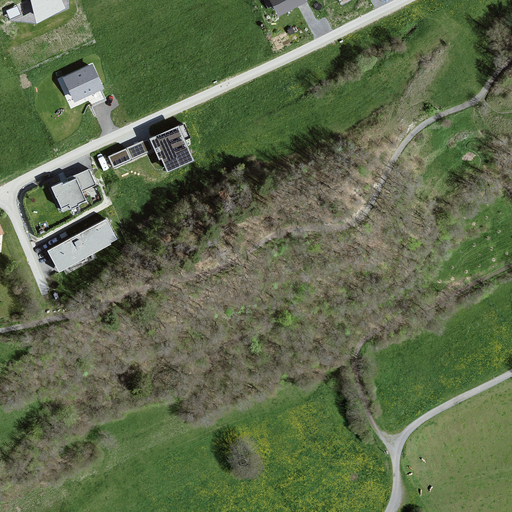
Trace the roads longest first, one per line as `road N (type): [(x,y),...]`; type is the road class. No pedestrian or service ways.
road 1 (track): [(0,332),(223,267),(277,231),(351,222),(419,127),(478,98),(511,60)]
road 2 (unclassified): [(389,511),(397,444),(407,429),(511,372)]
